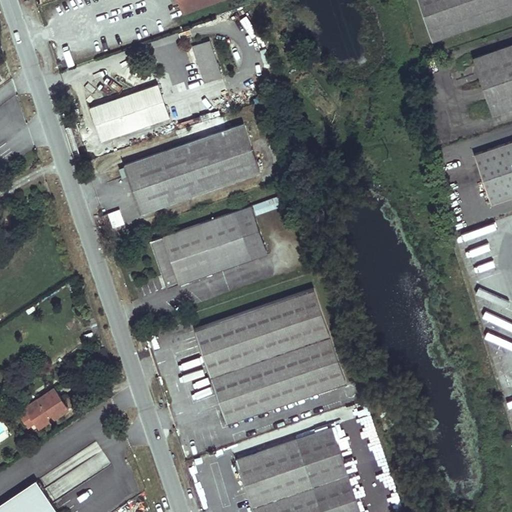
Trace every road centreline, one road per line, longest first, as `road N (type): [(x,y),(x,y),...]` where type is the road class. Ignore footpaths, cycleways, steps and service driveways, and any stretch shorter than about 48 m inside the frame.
road 1 (unclassified): [(181,511),(8,0)]
road 2 (unknown): [(154,432),(204,416),(240,431),(354,393)]
road 3 (unknown): [(0,489),(143,398)]
